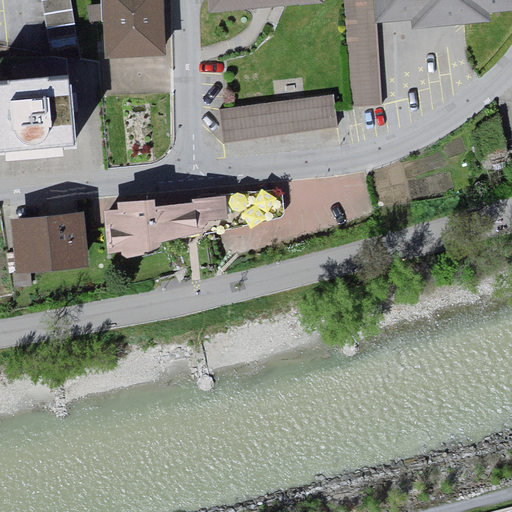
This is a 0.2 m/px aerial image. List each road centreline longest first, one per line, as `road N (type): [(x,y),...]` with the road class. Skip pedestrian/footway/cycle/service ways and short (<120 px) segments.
road 1 (residential): [(190,180),(387,154),(470,108),(511,58)]
road 2 (residential): [(190,180),(0,196)]
road 3 (residential): [(184,0),(190,180)]
